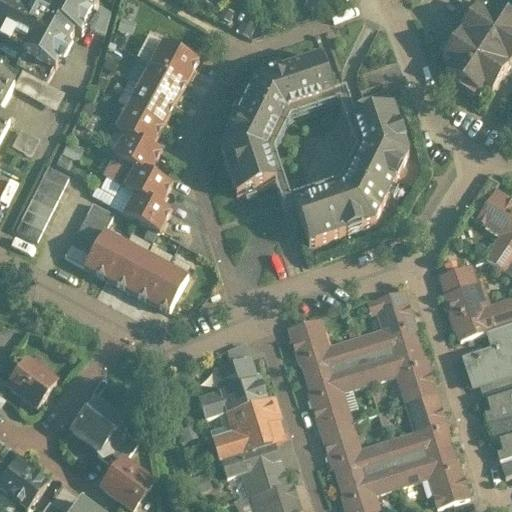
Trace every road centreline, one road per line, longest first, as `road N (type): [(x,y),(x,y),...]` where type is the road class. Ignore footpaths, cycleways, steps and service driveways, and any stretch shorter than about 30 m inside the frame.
road 1 (residential): [(381,6),(246,51),(187,147),(235,294),(255,313)]
road 2 (residential): [(485,511),(411,272)]
road 3 (residential): [(255,313),(318,511)]
road 4 (residential): [(381,6),(436,126),(481,161)]
road 5 (residential): [(411,272),(331,281),(255,313)]
road 6 (residential): [(128,331),(34,452)]
road 7 (residential): [(128,331),(0,265)]
road 8 (residential): [(255,313),(236,336),(207,347),(178,348),(128,331)]
road 9 (residential): [(481,161),(444,231),(411,272)]
